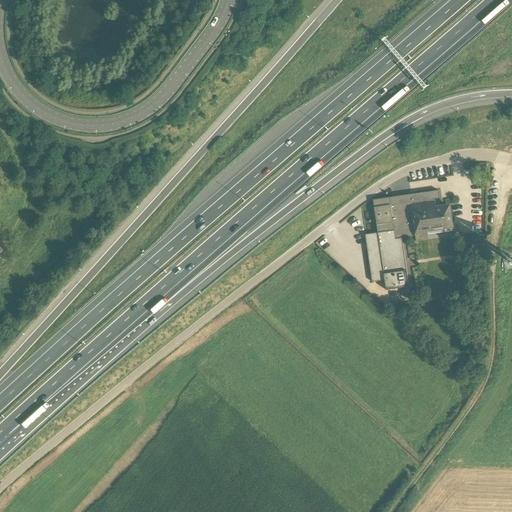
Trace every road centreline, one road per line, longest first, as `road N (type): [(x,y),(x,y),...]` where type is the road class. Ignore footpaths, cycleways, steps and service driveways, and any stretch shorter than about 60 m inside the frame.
road 1 (motorway): [(455,0),(0,399)]
road 2 (unclassified): [(71,511),(308,237),(415,166),(460,156),(511,159)]
road 3 (motorway): [(334,0),(0,378)]
road 4 (motorway): [(153,301),(499,0)]
road 5 (motorway): [(153,301),(213,268),(411,119),(511,95)]
road 6 (track): [(511,163),(491,220),(486,361),(383,511)]
road 7 (tertiary): [(0,56),(9,81),(53,118),(79,126),(126,121),(176,79),(229,0)]
road 8 (motorway): [(0,439),(153,301)]
